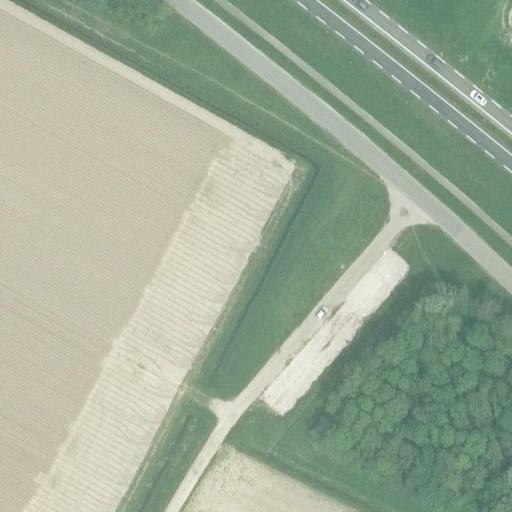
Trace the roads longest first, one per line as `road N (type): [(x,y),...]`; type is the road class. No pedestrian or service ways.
road 1 (unclassified): [(511,284),(420,197),(175,0)]
road 2 (track): [(420,197),(232,413),(171,511)]
road 3 (primary): [(302,0),(511,164)]
road 4 (primary): [(511,128),(349,0)]
